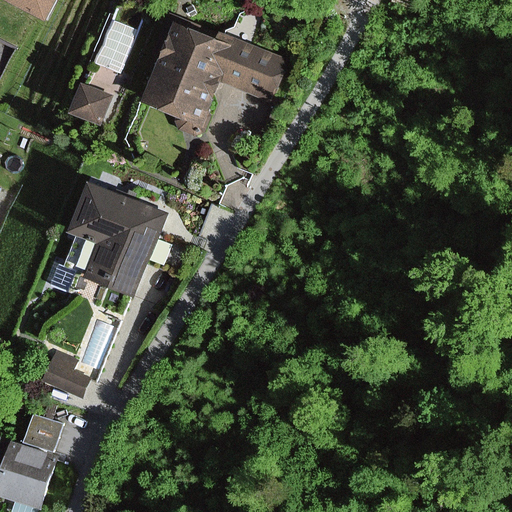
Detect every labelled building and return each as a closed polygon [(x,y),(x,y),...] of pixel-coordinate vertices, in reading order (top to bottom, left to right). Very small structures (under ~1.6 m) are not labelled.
[(56,0),(4,0),(46,22),(56,0)] [(117,8),(95,64),(122,75),(144,19),(117,8)] [(220,40),(174,22),(141,104),(177,118),(175,121),(179,130),(195,137),(205,132),(212,116),(210,110),(221,83),(272,103),(289,61),(222,34),(220,40)] [(101,127),(114,96),(93,88),(82,83),(69,114),(101,127)] [(168,214),(88,183),(68,233),(97,244),(84,279),(135,299),(168,214)] [(75,371),(79,361),(57,351),(43,382),(83,400),(87,390),(92,378),(75,371)] [(26,410),(28,397),(10,394),(7,406),(26,410)] [(10,492),(18,495),(12,511),(38,511),(39,509),(41,510),(58,457),(53,455),(63,425),(53,422),(58,408),(48,405),(44,419),(35,416),(26,441),(10,492)] [(0,489),(10,492),(26,441),(0,432),(0,489)]
